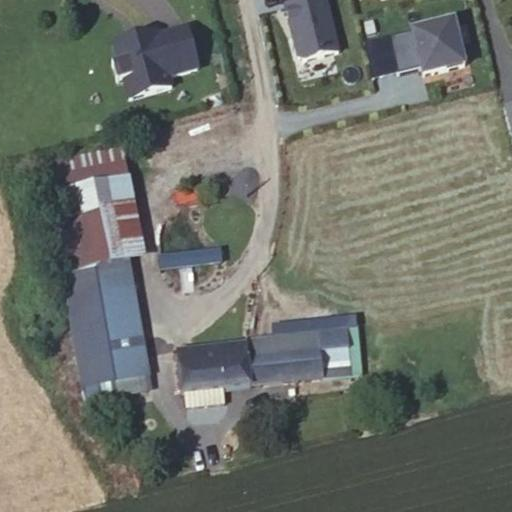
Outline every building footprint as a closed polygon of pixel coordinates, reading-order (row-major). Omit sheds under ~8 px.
[(325,0),(290,0),(292,9),(287,10),(300,65),(339,55),(325,0)] [(182,16),(108,47),(130,98),(204,67),(182,16)] [(89,121),(108,118),(105,98),(86,102),(89,121)] [(42,168),(64,274),(123,262),(101,156),(42,168)] [(111,365),(141,359),(124,266),(63,278),(86,404),(98,402),(95,385),(114,382),(111,365)] [(344,336),(342,336),(319,339),(323,380),(343,379),(349,378),(344,336)] [(185,395),(225,391),(323,380),(319,339),(178,355),(182,395),(185,395)] [(145,376),(141,359),(111,365),(114,382),(145,376)] [(226,405),(225,391),(185,395),(187,409),(226,405)]
